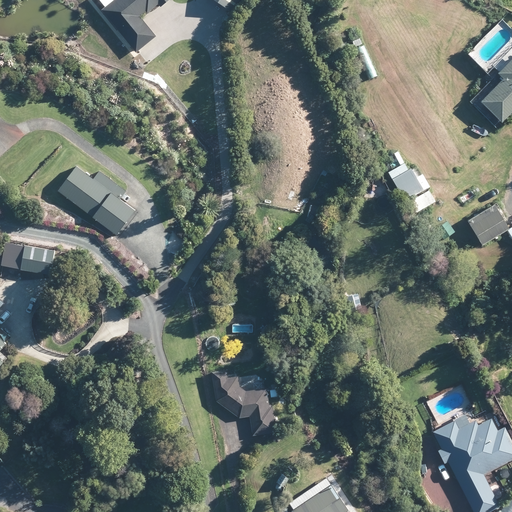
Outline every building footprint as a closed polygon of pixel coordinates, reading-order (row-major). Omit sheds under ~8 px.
[(111,0),(99,9),(133,51),(153,36),(136,15),(142,9),(144,11),(155,3),(158,6),(164,0),(111,0)] [(212,0),(228,10),(234,0),(212,0)] [(511,59),(500,72),(506,78),(483,100),(504,121),(511,112),(511,59)] [(137,211),(79,168),(61,192),(118,236),(137,211)] [(394,179),(406,201),(426,189),(414,168),(394,179)] [(485,244),(509,229),(511,228),(497,203),(470,219),(485,244)] [(361,310),(359,294),(347,295),(349,312),(361,310)] [(229,377),(229,370),(228,369),(218,370),(222,402),(241,417),(251,415),(254,434),(277,431),(273,405),(270,405),(268,388),(247,390),(241,385),(239,375),(229,377)] [(486,402),(490,409),(495,406),(491,398),(486,402)] [(511,435),(507,426),(502,428),(499,430),(492,417),(479,423),(477,420),(461,428),(457,420),(437,429),(435,431),(443,447),(440,449),(439,450),(446,463),(450,461),(475,511),(489,511),(492,510),(501,506),(485,474),(495,469),(511,460),(511,435)] [(284,473),(279,482),(286,486),(291,477),(284,473)] [(351,511),(344,500),(351,496),(336,473),(290,503),(294,510),(295,511),(351,511)] [(511,500),(499,511),(508,511),(511,508),(511,500)]
